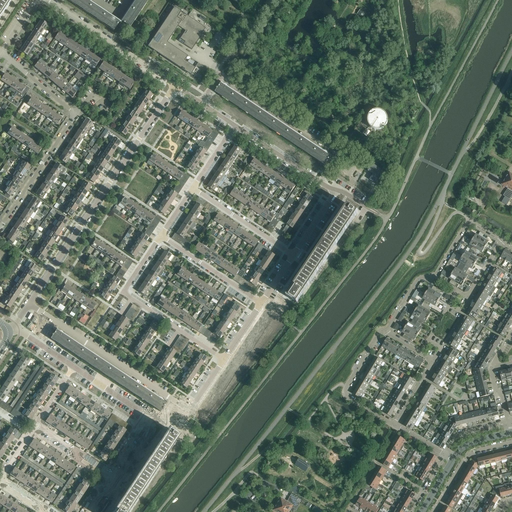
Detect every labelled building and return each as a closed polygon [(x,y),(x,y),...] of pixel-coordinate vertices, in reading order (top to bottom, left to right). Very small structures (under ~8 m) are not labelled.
[(0,0),(0,18),(9,5),(12,0),(0,0)] [(120,21),(88,0),(67,0),(70,2),(113,31),(120,21)] [(134,0),(133,2),(120,21),(125,25),(126,25),(130,28),(148,0),(134,0)] [(181,43),(194,51),(197,47),(208,30),(176,9),(150,48),(193,77),(201,65),(190,58),(169,44),(180,28),(187,33),(181,43)] [(48,24),(41,20),(37,25),(44,30),(48,24)] [(34,30),(41,35),(44,30),(37,25),(34,30)] [(30,35),(37,40),(41,35),(34,30),(30,35)] [(59,32),(54,39),(60,42),(64,36),(59,32)] [(27,40),(34,45),(37,40),(30,35),(27,40)] [(64,36),(60,42),(65,46),(69,39),(64,36)] [(69,39),(65,46),(70,49),(74,42),(69,39)] [(36,46),(34,45),(27,40),(24,46),(32,51),(36,46)] [(74,42),(70,49),(75,53),(80,46),(74,42)] [(20,51),(28,57),(32,51),(24,46),(20,51)] [(80,46),(75,53),(80,56),(85,49),(80,46)] [(85,49),(80,56),(85,59),(90,53),(85,49)] [(90,53),(85,59),(90,63),(95,56),(90,53)] [(96,66),(100,60),(95,56),(90,63),(96,66)] [(41,59),(34,67),(39,71),(44,65),(46,63),(41,59)] [(99,69),(104,72),(109,66),(103,62),(99,69)] [(44,74),(49,68),(44,65),(39,71),(44,74)] [(109,66),(104,72),(102,75),(108,78),(114,69),(109,66)] [(49,78),(54,72),(49,68),(44,74),(49,78)] [(114,69),(108,78),(113,82),(114,79),(119,72),(114,69)] [(53,82),(58,76),(54,72),(49,78),(53,82)] [(120,83),(124,76),(119,72),(114,79),(120,83)] [(5,74),(1,80),(6,84),(10,77),(5,74)] [(58,86),(63,80),(58,76),(53,82),(58,86)] [(124,76),(120,83),(118,85),(123,88),(125,86),(129,79),(124,76)] [(11,87),(15,81),(10,77),(6,84),(11,87)] [(130,89),(134,83),(129,79),(125,86),(130,89)] [(63,90),(68,84),(63,80),(58,86),(63,90)] [(16,91),(20,84),(15,81),(11,87),(16,91)] [(222,97),(318,161),(325,166),(327,163),(328,163),(328,162),(332,156),(329,154),(328,153),(327,152),(327,151),(326,151),(325,151),(324,152),(320,150),(321,149),(232,90),(232,91),(228,88),(229,87),(228,86),(228,85),(227,85),(226,85),(225,85),(222,82),(218,88),(217,88),(217,89),(215,92),(222,97)] [(18,92),(24,96),(27,93),(30,89),(26,86),(25,87),(20,84),(16,91),(12,96),(14,97),(14,98),(18,92)] [(68,94),(73,88),(68,84),(63,90),(68,94)] [(72,98),(79,90),(74,86),(73,88),(68,94),(72,98)] [(149,93),(151,90),(146,87),(144,89),(146,90),(142,95),(149,100),(152,95),(149,93)] [(149,100),(142,95),(139,101),(145,105),(149,100)] [(31,97),(27,104),(32,108),(37,101),(31,97)] [(37,111),(42,104),(37,101),(32,108),(37,111)] [(145,105),(139,101),(135,106),(142,110),(145,105)] [(46,105),(45,106),(42,104),(37,111),(42,114),(48,106),(46,105)] [(49,109),(50,108),(48,106),(42,114),(47,118),(52,111),(49,109)] [(142,110),(135,106),(132,111),(139,115),(142,110)] [(371,113),(370,114),(369,115),(369,116),(368,117),(368,118),(368,119),(368,120),(368,121),(368,122),(368,123),(369,124),(369,125),(370,126),(370,127),(371,127),(372,128),(373,129),(374,129),(375,130),(376,130),(377,130),(379,130),(380,130),(381,129),(382,129),(383,128),(384,128),(385,127),(386,126),(386,125),(387,125),(387,124),(387,123),(387,122),(388,122),(388,121),(388,120),(388,119),(388,118),(387,117),(387,116),(387,115),(386,115),(386,114),(385,113),(384,112),(383,111),(382,111),(380,110),(379,110),(378,110),(377,110),(375,110),(374,111),(373,111),(372,112),(371,113)] [(52,121),(57,114),(52,111),(47,118),(52,121)] [(139,115),(132,111),(129,116),(135,120),(139,115)] [(181,111),(177,117),(182,121),(187,114),(181,111)] [(58,125),(62,118),(57,114),(52,121),(58,125)] [(187,114),(182,121),(187,124),(192,118),(187,114)] [(125,121),(132,125),(135,120),(129,116),(125,121)] [(192,118),(187,124),(193,128),(197,121),(192,118)] [(93,123),(86,119),(83,124),(89,128),(93,123)] [(132,125),(125,121),(122,126),(128,131),(132,125)] [(197,121),(193,128),(198,131),(202,125),(197,121)] [(91,129),(89,128),(83,124),(79,129),(86,133),(88,134),(91,129)] [(202,125),(198,131),(203,134),(207,128),(202,125)] [(118,131),(125,136),(128,131),(122,126),(118,131)] [(12,127),(8,133),(13,137),(17,130),(12,127)] [(207,128),(203,134),(208,138),(210,135),(211,133),(212,131),(207,128)] [(84,136),(86,133),(79,129),(76,134),(83,138),(84,139),(85,137),(84,136)] [(368,138),(371,133),(366,129),(363,134),(368,138)] [(17,130),(13,137),(18,140),(22,134),(17,130)] [(22,134),(18,140),(23,144),(27,137),(22,134)] [(83,138),(76,134),(73,139),(79,143),(83,138)] [(196,137),(194,136),(191,140),(197,143),(198,140),(201,136),(200,135),(197,139),(195,138),(196,137)] [(27,137),(23,144),(28,147),(32,140),(27,137)] [(121,142),(114,137),(111,143),(117,147),(121,142)] [(79,143),(73,139),(69,144),(76,149),(79,143)] [(32,140),(28,147),(33,151),(37,144),(38,143),(36,141),(35,142),(32,140)] [(107,148),(114,152),(117,147),(111,143),(107,148)] [(38,154),(42,147),(37,144),(33,151),(38,154)] [(76,149),(69,144),(66,149),(72,154),(76,149)] [(243,151),(245,149),(239,145),(238,147),(235,146),(232,151),(238,155),(242,150),(243,151)] [(199,147),(197,150),(196,149),(195,151),(202,157),(206,151),(201,148),(199,147)] [(104,153),(111,157),(114,152),(107,148),(104,153)] [(72,154),(66,149),(63,154),(69,159),(72,154)] [(202,157),(195,151),(193,153),(194,154),(192,157),(199,162),(202,157)] [(228,156),(235,160),(238,155),(232,151),(228,156)] [(100,158),(107,162),(111,157),(104,153),(100,158)] [(59,159),(66,164),(69,159),(63,154),(59,159)] [(150,157),(148,160),(154,164),(158,157),(153,154),(150,157)] [(225,161),(231,165),(235,160),(228,156),(225,161)] [(158,157),(154,164),(159,167),(163,161),(158,157)] [(199,162),(192,157),(189,162),(196,167),(199,162)] [(97,163),(104,168),(107,162),(100,158),(97,163)] [(254,158),(250,165),(255,169),(260,162),(254,158)] [(31,165),(24,161),(21,166),(27,171),(31,165)] [(163,161),(159,167),(164,170),(168,164),(163,161)] [(222,166),(228,170),(231,165),(225,161),(222,166)] [(189,170),(192,172),(196,167),(189,162),(186,167),(189,170)] [(260,172),(265,165),(260,162),(255,169),(260,172)] [(62,175),(66,169),(57,163),(53,168),(60,173),(62,175)] [(94,168),(100,173),(104,168),(97,163),(94,168)] [(385,172),(372,163),(368,171),(372,173),(371,174),(371,176),(372,176),(370,180),(377,184),(385,172)] [(168,164),(164,170),(169,174),(173,167),(168,164)] [(265,165),(260,172),(265,175),(270,169),(265,165)] [(27,171),(21,166),(17,172),(24,176),(27,171)] [(218,171),(225,175),(228,170),(222,166),(218,171)] [(173,167),(169,174),(174,177),(178,171),(173,167)] [(60,173),(53,168),(50,174),(56,178),(60,173)] [(90,173),(97,178),(100,173),(94,168),(90,173)] [(270,169),(265,175),(270,179),(275,172),(270,169)] [(178,171),(174,177),(179,181),(181,178),(182,176),(183,174),(178,171)] [(215,176),(221,180),(225,175),(218,171),(215,176)] [(24,176),(17,172),(14,177),(20,181),(24,176)] [(276,182),(280,176),(275,172),(270,179),(276,182)] [(87,179),(93,183),(97,178),(90,173),(87,179)] [(56,178),(50,174),(46,179),(53,183),(56,178)] [(13,178),(10,176),(8,180),(10,182),(17,186),(20,181),(14,177),(13,178)] [(211,181),(218,186),(221,180),(215,176),(211,181)] [(280,176),(276,182),(281,185),(285,179),(280,176)] [(510,200),(511,196),(511,182),(505,178),(502,184),(509,188),(507,191),(506,192),(505,192),(503,195),(505,197),(502,202),(507,205),(510,200)] [(53,183),(46,179),(43,184),(49,188),(53,183)] [(285,179),(281,185),(286,189),(290,182),(285,179)] [(208,186),(214,191),(218,186),(211,181),(208,186)] [(17,186),(10,182),(7,187),(14,191),(17,186)] [(91,186),(85,182),(81,187),(88,191),(91,186)] [(291,192),(295,186),(290,182),(286,189),(291,192)] [(49,188),(43,184),(39,189),(46,193),(49,188)] [(3,192),(10,196),(14,191),(7,187),(3,192)] [(78,192),(84,197),(88,191),(81,187),(78,192)] [(235,188),(230,195),(235,198),(240,192),(235,188)] [(36,194),(43,198),(46,193),(39,189),(36,194)] [(171,190),(169,193),(167,192),(166,194),(167,195),(174,199),(177,194),(172,191),(171,190)] [(302,198),(303,199),(310,204),(314,198),(311,196),(312,194),(307,190),(302,198)] [(74,197),(81,202),(84,197),(78,192),(74,197)] [(240,202),(245,195),(240,192),(235,198),(240,202)] [(174,199),(167,195),(164,200),(170,204),(174,199)] [(245,205),(250,199),(245,195),(240,202),(245,205)] [(40,202),(33,197),(30,203),(37,207),(40,202)] [(71,202),(78,207),(81,202),(74,197),(71,202)] [(122,199),(120,203),(125,207),(129,200),(124,197),(122,199)] [(251,209),(255,202),(250,199),(245,205),(251,209)] [(310,204),(303,199),(300,204),(306,209),(310,204)] [(129,200),(125,207),(130,210),(134,203),(129,200)] [(170,204),(164,200),(160,205),(167,209),(170,204)] [(67,207),(74,212),(78,207),(71,202),(67,207)] [(256,212),(260,205),(255,202),(251,209),(256,212)] [(35,213),(39,208),(37,207),(30,203),(27,208),(33,212),(35,213)] [(134,203),(130,210),(135,213),(139,207),(134,203)] [(193,208),(200,212),(203,207),(201,206),(198,204),(197,203),(193,208)] [(306,209),(300,204),(297,209),(303,214),(306,209)] [(157,210),(163,215),(167,209),(160,205),(157,210)] [(261,215),(265,209),(260,205),(256,212),(261,215)] [(348,205),(318,250),(287,296),(297,303),(331,252),(333,250),(339,241),(355,216),(358,212),(348,205)] [(67,207),(65,206),(62,211),(71,217),(74,212),(67,207)] [(139,207),(135,213),(140,217),(145,210),(139,207)] [(33,212),(27,208),(23,213),(30,217),(33,212)] [(200,212),(193,208),(190,213),(196,218),(200,212)] [(266,219),(270,212),(265,209),(261,215),(266,219)] [(303,214),(297,209),(293,214),(300,219),(303,214)] [(145,210),(140,217),(145,220),(150,214),(145,210)] [(275,216),(276,214),(271,210),(270,212),(266,219),(271,222),(273,219),(275,216)] [(30,217),(23,213),(20,218),(27,222),(30,217)] [(196,218),(190,213),(186,218),(193,223),(196,218)] [(150,214),(145,220),(150,224),(150,223),(152,221),(154,218),(155,217),(150,214)] [(218,214),(213,220),(218,224),(223,217),(218,214)] [(300,219),(293,214),(290,219),(296,224),(300,219)] [(69,220),(62,216),(58,221),(65,226),(69,220)] [(223,217),(218,224),(223,227),(228,220),(223,217)] [(27,222),(20,218),(16,223),(23,227),(27,222)] [(195,224),(193,223),(186,218),(183,223),(192,229),(195,224)] [(286,224),(287,225),(292,228),(293,229),(296,224),(290,219),(286,224)] [(226,229),(225,230),(227,232),(233,224),(228,220),(223,227),(226,229)] [(55,226),(62,231),(65,226),(58,221),(55,226)] [(26,229),(23,227),(16,223),(13,228),(20,232),(21,230),(24,232),(26,229)] [(192,229),(183,223),(180,228),(186,233),(189,234),(192,229)] [(230,234),(231,232),(234,234),(238,227),(233,224),(227,232),(230,234)] [(51,231),(58,236),(62,231),(55,226),(51,231)] [(238,227),(234,234),(239,237),(243,231),(238,227)] [(20,232),(13,228),(10,233),(16,237),(20,232)] [(183,238),(186,233),(180,228),(176,234),(177,235),(180,236),(183,238)] [(48,237),(55,241),(58,236),(51,231),(48,237)] [(243,231),(239,237),(244,240),(248,234),(243,231)] [(480,232),(478,235),(476,234),(472,239),(479,243),(484,234),(480,232)] [(6,238),(13,243),(16,237),(10,233),(6,238)] [(144,234),(142,233),(138,238),(145,242),(148,237),(144,234)] [(248,234),(244,240),(249,244),(253,237),(248,234)] [(488,242),(486,240),(488,237),(484,234),(479,243),(485,247),(488,242)] [(43,241),(51,246),(55,241),(48,237),(46,235),(43,241)] [(254,247),(258,241),(253,237),(249,244),(254,247)] [(145,242),(138,238),(135,243),(142,247),(145,242)] [(95,239),(91,246),(96,250),(101,243),(95,239)] [(469,244),(474,247),(472,250),(474,251),(479,243),(472,239),(469,244)] [(42,241),(44,242),(41,247),(48,251),(51,246),(43,241),(42,241)] [(198,242),(194,249),(199,252),(205,243),(203,242),(201,244),(198,242)] [(101,243),(96,250),(102,253),(106,246),(101,243)] [(142,247),(135,243),(132,248),(138,253),(142,247)] [(206,247),(207,245),(205,243),(199,252),(204,256),(208,249),(206,247)] [(478,249),(482,252),(485,247),(479,243),(474,251),(476,253),(478,249)] [(106,246),(102,253),(107,256),(111,250),(106,246)] [(41,247),(38,252),(46,257),(47,255),(46,255),(48,251),(41,247)] [(209,259),(214,253),(215,251),(210,247),(208,249),(204,256),(209,259)] [(128,253),(135,258),(138,253),(132,248),(128,253)] [(505,249),(500,257),(505,260),(510,252),(505,249)] [(38,252),(36,250),(32,256),(41,262),(43,258),(44,259),(46,257),(38,252)] [(111,250),(107,256),(112,260),(116,253),(111,250)] [(174,256),(165,250),(162,255),(168,260),(171,262),(174,256)] [(470,253),(465,251),(462,256),(469,260),(474,251),(472,250),(470,253)] [(275,255),(268,251),(265,256),(271,261),(275,255)] [(478,259),(474,256),(476,253),(474,251),(469,260),(475,264),(478,259)] [(116,253),(112,260),(117,263),(121,257),(116,253)] [(214,263),(219,256),(214,253),(209,259),(214,263)] [(158,260),(165,265),(168,260),(162,255),(158,260)] [(219,266),(224,260),(219,256),(214,263),(219,266)] [(271,261),(265,256),(261,261),(268,266),(271,261)] [(459,261),(463,264),(461,267),(463,268),(469,260),(462,256),(459,261)] [(121,257),(117,263),(122,267),(122,266),(124,264),(125,261),(126,260),(121,257)] [(155,266),(161,270),(165,265),(158,260),(155,266)] [(224,269),(229,263),(224,260),(219,266),(224,269)] [(467,266),(472,269),(475,264),(469,260),(463,268),(465,270),(467,266)] [(268,266),(261,261),(258,266),(265,271),(268,266)] [(37,267),(31,263),(27,268),(34,272),(37,267)] [(229,273),(234,266),(229,263),(224,269),(229,273)] [(152,271),(158,275),(161,270),(155,266),(152,271)] [(235,276),(236,274),(239,270),(234,266),(229,273),(235,276)] [(265,271),(258,266),(255,271),(261,276),(265,271)] [(460,270),(455,268),(452,273),(458,277),(463,268),(461,267),(460,270)] [(498,270),(494,267),(491,272),(499,277),(502,273),(505,275),(506,273),(499,269),(498,270)] [(34,272),(27,268),(24,273),(30,278),(34,272)] [(181,268),(177,274),(182,278),(186,271),(181,268)] [(468,275),(463,273),(465,270),(463,268),(458,277),(465,281),(468,275)] [(148,276),(155,280),(158,275),(152,271),(148,276)] [(186,271),(182,278),(187,281),(192,275),(186,271)] [(261,276),(255,271),(251,276),(258,281),(261,276)] [(488,277),(497,282),(499,277),(491,272),(488,277)] [(30,278),(24,273),(20,278),(27,283),(30,278)] [(449,278),(451,280),(449,283),(453,286),(458,277),(452,273),(449,278)] [(192,275),(187,281),(192,285),(197,278),(192,275)] [(115,277),(113,276),(110,281),(116,286),(120,280),(115,277)] [(145,281),(151,285),(155,280),(148,276),(145,281)] [(254,286),(258,281),(251,276),(248,282),(249,282),(251,284),(254,286)] [(457,288),(459,285),(462,286),(465,281),(458,277),(453,286),(457,288)] [(486,282),(494,287),(497,282),(488,277),(486,282)] [(27,283),(20,278),(17,283),(24,288),(27,283)] [(197,278),(192,285),(197,288),(202,281),(197,278)] [(107,286),(113,290),(116,286),(110,281),(107,286)] [(141,286),(148,290),(151,285),(145,281),(141,286)] [(202,281),(197,288),(202,291),(207,285),(202,281)] [(483,286),(491,291),(494,287),(486,282),(483,286)] [(24,288),(17,283),(13,288),(20,293),(24,288)] [(66,284),(61,291),(66,294),(71,288),(66,284)] [(100,289),(110,296),(113,290),(107,286),(104,284),(100,289)] [(207,285),(202,291),(207,295),(212,288),(207,285)] [(138,291),(144,296),(148,290),(141,286),(138,291)] [(433,286),(431,289),(429,288),(426,293),(432,297),(437,288),(433,286)] [(480,291),(488,296),(491,291),(483,286),(480,291)] [(20,293),(13,288),(10,294),(17,298),(20,293)] [(70,299),(71,298),(76,291),(71,288),(66,294),(65,296),(70,299)] [(212,288),(207,295),(213,298),(217,292),(212,288)] [(441,296),(439,294),(441,291),(437,288),(432,297),(438,301),(441,296)] [(97,294),(106,301),(110,296),(100,289),(97,294)] [(76,291),(71,298),(77,301),(81,294),(76,291)] [(491,297),(488,296),(480,291),(477,296),(485,301),(488,302),(491,297)] [(218,302),(222,295),(217,292),(213,298),(218,302)] [(422,298),(427,301),(425,304),(427,305),(432,297),(426,293),(422,298)] [(17,298),(10,294),(7,299),(13,303),(17,298)] [(81,294),(77,301),(82,304),(86,298),(81,294)] [(159,301),(157,304),(162,308),(167,301),(168,299),(161,294),(157,300),(159,301)] [(474,300),(483,305),(485,301),(477,296),(474,300)] [(431,303),(435,306),(438,301),(432,297),(427,305),(429,307),(431,303)] [(86,298),(82,304),(87,308),(91,301),(86,298)] [(3,304),(10,309),(13,303),(7,299),(3,304)] [(472,305),(480,310),(483,305),(474,300),(472,305)] [(92,311),(96,305),(91,301),(87,308),(92,311)] [(167,311),(172,304),(167,301),(162,308),(167,311)] [(240,307),(234,303),(230,308),(237,313),(240,307)] [(172,314),(177,308),(172,304),(167,311),(172,314)] [(423,307),(418,305),(415,310),(422,314),(427,305),(425,304),(423,307)] [(431,312),(427,310),(429,307),(427,305),(422,314),(428,318),(431,312)] [(469,309),(477,314),(480,310),(472,305),(469,309)] [(73,317),(78,310),(74,307),(69,314),(73,317)] [(177,318),(182,311),(177,308),(172,314),(177,318)] [(237,313),(230,308),(227,313),(233,318),(237,313)] [(182,321),(187,314),(188,312),(183,309),(182,311),(177,318),(182,321)] [(466,314),(474,319),(477,314),(469,309),(466,314)] [(412,315),(417,318),(415,321),(417,322),(422,314),(415,310),(412,315)] [(233,318),(227,313),(223,318),(230,323),(233,318)] [(188,325),(192,318),(187,314),(182,321),(188,325)] [(421,325),(422,322),(425,323),(428,318),(422,314),(417,322),(418,323),(421,325)] [(437,320),(435,322),(439,324),(444,316),(441,314),(438,320),(437,320)] [(129,320),(124,317),(122,316),(119,321),(125,325),(129,320)] [(243,355),(241,358),(252,365),(268,341),(269,342),(280,325),(267,316),(256,332),(259,333),(244,356),(243,355)] [(473,321),(465,316),(462,321),(470,326),(473,321)] [(193,328),(197,321),(192,318),(188,325),(193,328)] [(230,323),(223,318),(220,323),(226,328),(230,323)] [(511,323),(504,318),(501,322),(509,327),(511,323)] [(125,325),(119,321),(115,326),(122,330),(125,325)] [(159,326),(153,321),(149,327),(156,331),(159,326)] [(201,326),(202,325),(197,321),(193,328),(198,331),(201,326)] [(413,324),(408,322),(405,327),(411,331),(417,322),(415,321),(413,324)] [(470,326),(462,321),(459,325),(467,330),(470,326)] [(421,329),(417,327),(418,323),(417,322),(411,331),(418,335),(421,329)] [(509,327),(501,322),(498,327),(506,332),(509,327)] [(226,328),(220,323),(217,328),(223,333),(226,328)] [(467,330),(459,325),(456,330),(465,335),(467,330)] [(122,330),(115,326),(112,331),(119,335),(122,330)] [(156,331),(149,327),(146,332),(152,336),(156,331)] [(402,332),(404,334),(402,337),(406,339),(411,331),(405,327),(402,332)] [(495,332),(503,337),(506,332),(498,327),(495,332)] [(219,338),(220,338),(223,333),(217,328),(213,334),(214,334),(217,336),(219,338)] [(58,342),(57,343),(153,408),(154,406),(157,409),(157,410),(160,412),(162,409),(163,410),(163,409),(163,408),(167,402),(164,400),(163,399),(162,398),(161,398),(160,397),(159,397),(159,398),(155,396),(156,395),(67,336),(67,337),(63,335),(64,334),(63,333),(63,332),(62,332),(61,331),(60,331),(57,329),(53,335),(52,335),(52,336),(50,339),(54,341),(54,340),(58,342)] [(465,335),(456,330),(454,335),(462,340),(465,335)] [(109,336),(115,341),(119,335),(112,331),(109,336)] [(412,338),(415,340),(418,335),(411,331),(406,339),(410,342),(412,338)] [(152,336),(146,332),(143,337),(149,341),(152,336)] [(502,339),(494,334),(491,339),(499,344),(502,339)] [(462,340),(454,335),(451,339),(459,344),(462,340)] [(149,341),(143,337),(139,342),(146,346),(149,341)] [(387,338),(382,346),(387,349),(391,341),(387,338)] [(448,344),(456,349),(459,344),(451,339),(448,344)] [(488,343),(496,348),(499,344),(491,339),(488,343)] [(391,341),(387,349),(391,352),(396,344),(391,341)] [(146,346),(139,342),(136,347),(142,351),(146,346)] [(486,348),(494,353),(496,348),(488,343),(486,348)] [(396,344),(391,352),(396,355),(401,347),(396,344)] [(130,351),(139,357),(142,351),(136,347),(134,346),(130,351)] [(171,348),(170,347),(166,352),(173,357),(176,352),(171,348)] [(401,347),(396,355),(400,358),(405,349),(401,347)] [(459,353),(450,348),(447,353),(456,358),(459,353)] [(483,352),(491,357),(494,353),(486,348),(483,352)] [(405,349),(400,358),(405,360),(410,352),(405,349)] [(163,358),(169,362),(173,357),(166,352),(163,358)] [(410,352),(405,360),(410,363),(415,355),(410,352)] [(480,357),(488,362),(491,357),(483,352),(480,357)] [(207,357),(200,353),(197,358),(203,363),(207,357)] [(456,358),(447,353),(445,358),(453,363),(456,358)] [(30,360),(23,355),(20,361),(27,365),(30,360)] [(415,355),(410,363),(414,366),(419,358),(415,355)] [(383,361),(376,357),(373,361),(380,366),(383,361)] [(477,362),(485,367),(488,362),(480,357),(477,362)] [(159,363),(166,367),(169,362),(163,358),(159,363)] [(203,363),(197,358),(193,363),(200,368),(203,363)] [(419,369),(424,361),(419,358),(414,366),(419,369)] [(453,363),(445,358),(442,362),(450,367),(453,363)] [(16,366),(23,370),(27,365),(20,361),(16,366)] [(380,366),(373,361),(370,366),(377,371),(380,366)] [(450,367),(442,362),(439,367),(447,372),(450,367)] [(485,367),(477,362),(473,368),(483,370),(485,367)] [(156,368),(163,372),(166,367),(159,363),(156,368)] [(200,368),(193,363),(190,369),(196,373),(200,368)] [(13,371),(20,376),(23,370),(16,366),(13,371)] [(377,371),(370,366),(367,371),(375,375),(377,371)] [(447,372),(439,367),(436,371),(444,376),(447,372)] [(196,373),(190,369),(186,374),(193,378),(196,373)] [(207,394),(196,410),(210,419),(221,402),(220,401),(236,377),(225,370),(223,373),(224,374),(209,396),(207,394)] [(10,376),(17,381),(20,376),(13,371),(10,376)] [(375,375),(367,371),(364,375),(372,380),(375,375)] [(444,376),(436,371),(433,376),(442,381),(444,376)] [(58,379),(51,374),(48,379),(55,384),(58,379)] [(193,378),(186,374),(183,379),(190,383),(193,378)] [(372,380),(364,375),(361,380),(369,385),(372,380)] [(413,379),(405,375),(402,379),(410,384),(413,379)] [(6,381),(13,386),(17,381),(10,376),(6,381)] [(431,381),(439,386),(442,381),(433,376),(431,381)] [(55,384),(48,379),(44,384),(51,389),(55,384)] [(180,384),(186,388),(190,383),(183,379),(180,384)] [(400,384),(407,389),(410,384),(402,379),(400,384)] [(369,385),(361,380),(359,385),(366,389),(369,385)] [(3,386),(10,391),(13,386),(6,381),(3,386)] [(437,388),(429,383),(426,388),(434,393),(437,388)] [(51,389),(44,384),(41,389),(48,394),(51,389)] [(407,389),(400,384),(397,389),(404,393),(407,389)] [(366,389),(359,385),(356,389),(364,394),(366,389)] [(0,390),(0,391),(6,396),(10,391),(3,386),(0,390)] [(70,386),(65,393),(70,396),(75,389),(70,386)] [(423,393),(431,398),(434,393),(426,388),(423,393)] [(48,394),(41,389),(37,395),(44,399),(48,394)] [(75,400),(80,393),(75,389),(70,396),(75,400)] [(353,394),(361,399),(364,394),(356,389),(353,394)] [(404,393),(397,389),(394,393),(402,398),(404,393)] [(80,403),(85,396),(80,393),(75,400),(80,403)] [(402,398),(394,393),(391,398),(399,403),(402,398)] [(431,398),(423,393),(420,398),(428,402),(431,398)] [(44,399),(37,395),(34,400),(41,404),(44,399)] [(86,407),(90,400),(85,396),(80,403),(86,407)] [(399,403),(391,398),(388,403),(396,407),(399,403)] [(428,402),(420,398),(418,402),(425,407),(428,402)] [(41,404),(34,400),(31,405),(38,410),(41,404)] [(91,410),(95,403),(90,400),(86,407),(91,410)] [(425,407),(418,402),(415,407),(423,412),(425,407)] [(96,414),(101,407),(95,403),(91,410),(96,414)] [(396,407),(388,403),(386,407),(393,412),(396,407)] [(38,410),(31,405),(27,410),(34,415),(38,410)] [(101,417),(106,410),(101,407),(96,414),(101,417)] [(383,412),(390,417),(393,412),(386,407),(383,412)] [(423,412),(415,407),(412,411),(420,416),(423,412)] [(483,419),(481,411),(480,411),(479,408),(475,409),(475,412),(478,421),(483,419)] [(29,419),(31,420),(34,415),(27,410),(23,416),(24,416),(26,417),(29,419)] [(106,421),(111,414),(106,410),(101,417),(106,421)] [(420,416),(412,411),(409,416),(417,421),(420,416)] [(50,415),(46,422),(51,425),(56,418),(50,415)] [(417,421),(409,416),(406,421),(414,425),(417,421)] [(462,424),(460,416),(451,418),(452,420),(457,426),(462,424)] [(56,418),(51,425),(56,429),(61,422),(56,418)] [(451,422),(449,421),(446,426),(454,430),(457,426),(452,420),(451,422)] [(404,425),(411,430),(414,425),(406,421),(404,425)] [(61,422),(56,429),(61,432),(66,425),(61,422)] [(441,429),(451,435),(454,430),(446,426),(444,424),(441,429)] [(66,425),(61,432),(66,435),(71,428),(66,425)] [(122,427),(120,426),(119,425),(116,431),(123,435),(126,430),(125,429),(122,427)] [(18,432),(11,427),(7,432),(14,437),(18,432)] [(71,428),(66,435),(71,439),(76,432),(71,428)] [(127,511),(134,502),(151,477),(160,464),(176,441),(178,436),(168,429),(119,502),(113,511),(127,511)] [(441,435),(448,440),(451,435),(441,429),(438,433),(441,435)] [(112,436),(119,441),(123,435),(116,431),(112,436)] [(14,437),(7,432),(4,438),(11,442),(14,437)] [(76,432),(71,439),(77,442),(81,435),(76,432)] [(81,435),(77,442),(82,446),(86,439),(81,435)] [(406,440),(398,435),(395,440),(403,445),(402,446),(404,447),(406,445),(403,444),(406,440)] [(438,440),(445,444),(448,440),(441,435),(438,440)] [(109,441),(116,446),(119,441),(112,436),(109,441)] [(11,442),(4,438),(1,443),(7,447),(11,442)] [(34,439),(29,446),(35,450),(39,443),(34,439)] [(87,449),(92,442),(86,439),(82,446),(87,449)] [(403,445),(395,440),(392,445),(402,451),(404,447),(402,446),(403,445)] [(435,444),(443,449),(445,444),(438,440),(435,444)] [(105,446),(112,451),(116,446),(109,441),(105,446)] [(39,443),(35,450),(40,453),(45,446),(39,443)] [(402,451),(392,445),(389,449),(397,454),(396,455),(399,456),(400,455),(399,454),(402,451)] [(45,446),(40,453),(45,457),(50,450),(45,446)] [(112,451),(105,446),(102,451),(109,456),(112,451)] [(397,454),(389,449),(386,454),(394,459),(396,455),(397,454)] [(50,450),(45,457),(50,460),(55,453),(50,450)] [(98,457),(105,461),(109,456),(102,451),(98,457)] [(55,453),(50,460),(48,463),(54,466),(55,464),(60,457),(55,453)] [(429,453),(427,457),(427,458),(434,462),(437,458),(429,453)] [(394,459),(386,454),(384,459),(391,463),(391,464),(393,466),(394,464),(392,462),(394,459)] [(424,462),(432,467),(434,462),(427,458),(427,457),(425,455),(424,457),(426,459),(424,462)] [(60,457),(55,464),(60,467),(65,460),(60,457)] [(300,457),(296,464),(306,471),(311,464),(300,457)] [(485,465),(483,458),(472,460),(477,467),(485,465)] [(389,468),(391,464),(391,463),(384,459),(381,463),(389,468)] [(65,460),(60,467),(65,470),(70,464),(65,460)] [(467,470),(473,474),(477,467),(472,460),(467,470)] [(421,467),(429,472),(432,467),(424,462),(421,466),(421,467)] [(71,474),(75,467),(70,464),(65,470),(71,474)] [(420,468),(418,472),(426,476),(429,472),(421,467),(421,466),(419,465),(418,466),(420,468)] [(385,475),(387,471),(379,466),(376,471),(384,476),(383,476),(386,478),(387,476),(385,475)] [(15,468),(10,475),(15,478),(20,472),(15,468)] [(473,474),(467,470),(464,475),(470,479),(473,474)] [(384,476),(376,471),(373,475),(381,480),(383,476),(384,476)] [(420,482),(422,484),(426,476),(418,472),(416,471),(414,475),(421,480),(420,482)] [(21,482),(25,475),(20,472),(15,478),(21,482)] [(26,485),(30,478),(25,475),(21,482),(26,485)] [(381,480),(373,475),(371,480),(378,485),(378,486),(380,487),(381,485),(379,484),(381,480)] [(470,479),(464,475),(461,479),(467,484),(470,479)] [(31,489),(35,482),(30,478),(26,485),(31,489)] [(86,481),(84,479),(80,484),(87,489),(90,483),(89,482),(86,481)] [(467,484),(461,479),(458,484),(464,488),(467,484)] [(376,490),(378,486),(378,485),(371,480),(368,485),(376,490)] [(36,492),(41,485),(35,482),(31,489),(36,492)] [(77,489),(83,494),(87,489),(80,484),(77,489)] [(464,488),(458,484),(455,489),(461,493),(464,488)] [(41,495),(46,489),(41,485),(36,492),(41,495)] [(298,494),(301,488),(295,485),(292,490),(298,494)] [(46,499),(51,492),(46,489),(41,495),(46,499)] [(83,494),(77,489),(73,494),(80,499),(83,494)] [(417,492),(415,491),(413,493),(407,489),(404,494),(412,499),(417,492)] [(463,494),(461,493),(455,489),(452,494),(460,499),(463,494)] [(52,502),(56,495),(51,492),(46,499),(52,502)] [(70,500),(76,504),(80,499),(73,494),(70,500)] [(288,502),(281,498),(277,504),(289,511),(293,505),(294,506),(295,506),(296,506),(297,506),(298,505),(299,503),(296,502),(299,498),(291,494),(289,498),(290,498),(288,502)] [(402,499),(410,504),(412,499),(404,494),(402,498),(402,499)] [(460,499),(452,494),(449,499),(457,504),(460,499)] [(499,498),(492,494),(489,500),(495,504),(499,498)] [(4,496),(0,501),(0,503),(4,507),(9,500),(4,496)] [(399,503),(407,508),(410,504),(402,499),(402,498),(400,496),(399,498),(401,500),(399,503)] [(364,499),(360,497),(356,505),(360,508),(365,500),(366,501),(367,498),(366,497),(364,499)] [(446,504),(454,509),(457,504),(449,499),(446,504)] [(9,500),(4,507),(9,510),(14,503),(9,500)] [(76,504),(70,500),(66,505),(73,509),(76,504)] [(365,500),(360,508),(365,511),(370,503),(366,501),(365,500)] [(486,504),(493,508),(495,504),(489,500),(486,504)] [(14,503),(9,510),(12,511),(15,511),(19,507),(14,503)] [(370,503),(365,511),(367,511),(370,511),(374,506),(375,506),(377,504),(375,503),(373,505),(370,503)] [(396,508),(402,511),(404,511),(407,508),(399,503),(397,507),(396,508)]
